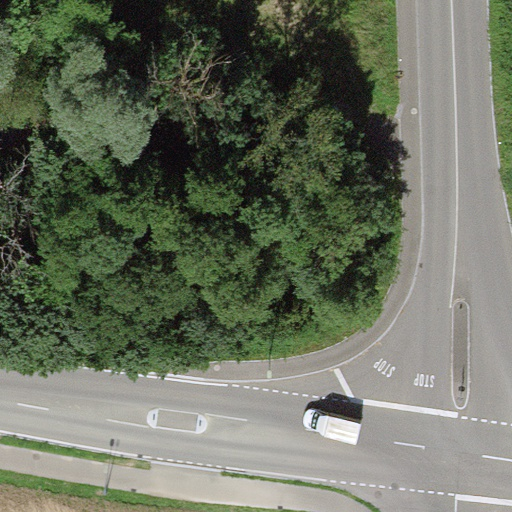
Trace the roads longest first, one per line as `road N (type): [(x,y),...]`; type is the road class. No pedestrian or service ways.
road 1 (tertiary): [(0,392),(461,454)]
road 2 (tertiary): [(450,0),(461,454)]
road 3 (track): [(458,182),(169,0)]
